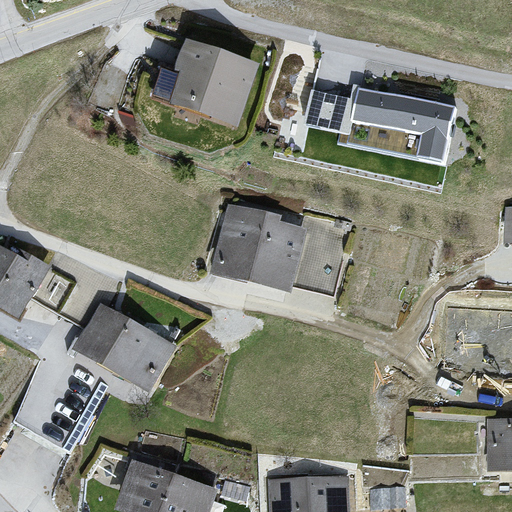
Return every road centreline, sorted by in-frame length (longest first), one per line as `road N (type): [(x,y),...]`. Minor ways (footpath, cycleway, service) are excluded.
road 1 (residential): [(0,223),(212,303),(290,316),(364,341),(415,360),(442,391),(511,407)]
road 2 (unknown): [(0,307),(136,384)]
road 3 (residential): [(0,50),(141,0)]
